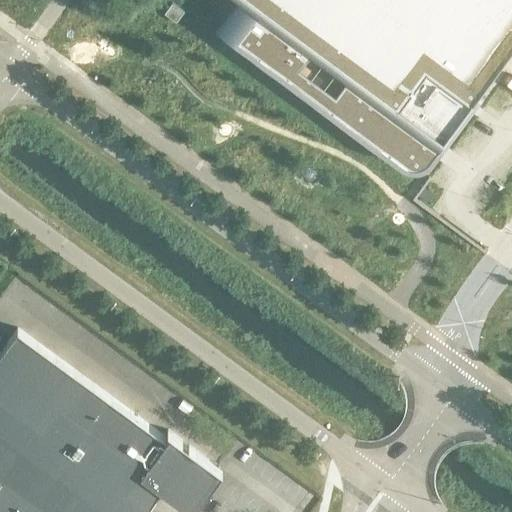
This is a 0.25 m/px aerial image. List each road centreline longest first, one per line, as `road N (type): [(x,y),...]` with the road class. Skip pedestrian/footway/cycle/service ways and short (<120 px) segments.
road 1 (tertiary): [(454,396),(393,360),(8,70)]
road 2 (tertiary): [(0,201),(390,486)]
